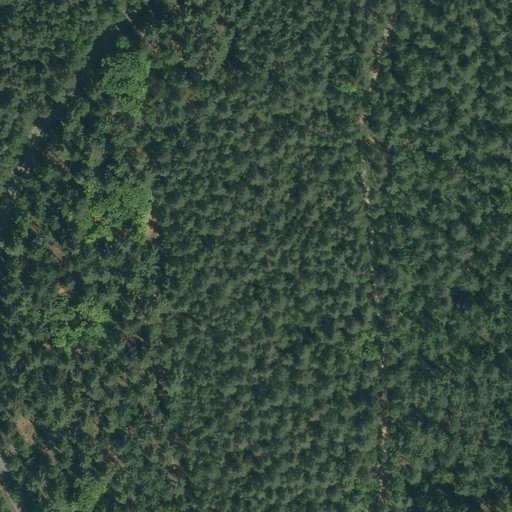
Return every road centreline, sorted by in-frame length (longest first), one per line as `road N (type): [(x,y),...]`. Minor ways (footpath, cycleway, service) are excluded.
road 1 (track): [(396,0),(359,123),(374,360),(371,511)]
road 2 (unclassified): [(0,252),(34,141),(142,0)]
